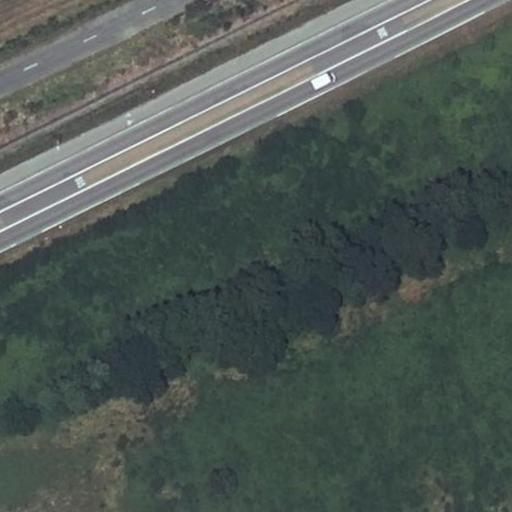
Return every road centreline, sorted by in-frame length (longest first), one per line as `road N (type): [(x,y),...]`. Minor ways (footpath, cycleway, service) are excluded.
road 1 (secondary): [(0,241),(486,0)]
road 2 (secondary): [(411,0),(0,202)]
